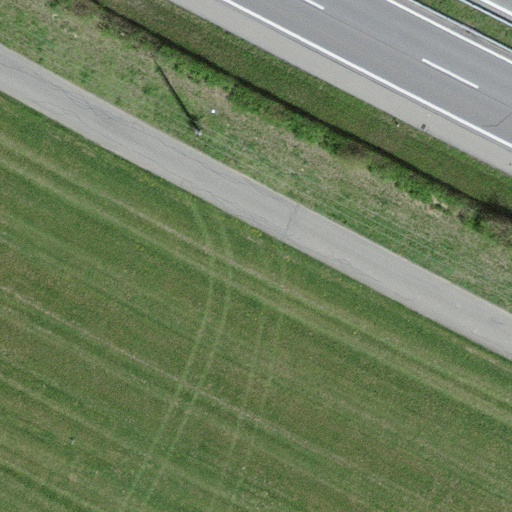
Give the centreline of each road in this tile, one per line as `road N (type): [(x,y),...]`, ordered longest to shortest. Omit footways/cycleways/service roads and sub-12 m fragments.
road 1 (unclassified): [(511,340),(0,69)]
road 2 (motorway): [(309,0),(511,105)]
